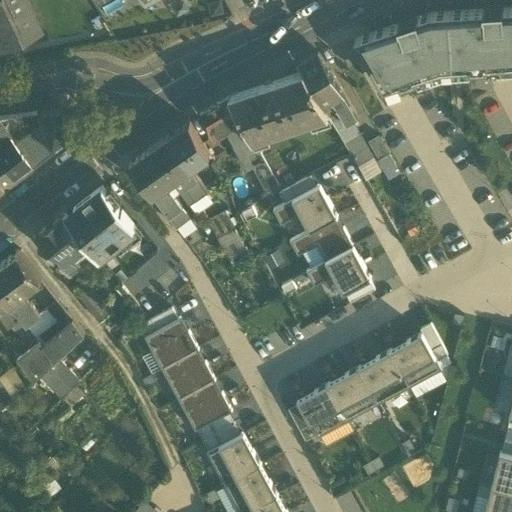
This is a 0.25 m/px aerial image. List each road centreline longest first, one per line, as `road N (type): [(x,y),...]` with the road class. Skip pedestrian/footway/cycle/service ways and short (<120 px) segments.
road 1 (residential): [(258,379),(425,289),(511,313)]
road 2 (secondary): [(0,225),(218,62)]
road 3 (secondary): [(0,96),(82,87),(147,94),(218,62)]
road 4 (residential): [(162,220),(258,379)]
road 5 (residential): [(258,379),(332,511)]
